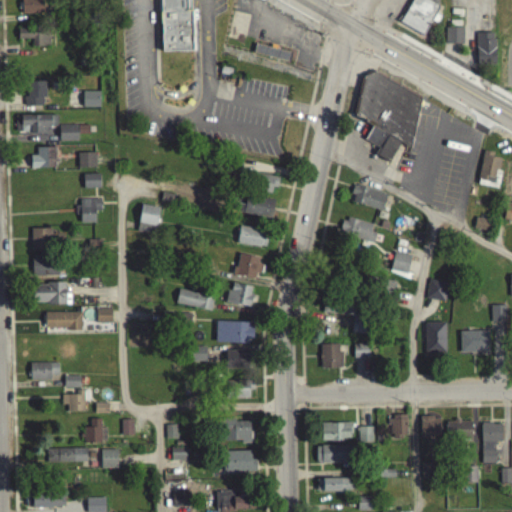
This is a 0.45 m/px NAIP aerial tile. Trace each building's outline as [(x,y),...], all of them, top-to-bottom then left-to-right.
[(20,0),(21,18),(43,18),(42,0),(20,0)] [(157,0),(161,56),(193,55),(189,0),(157,0)] [(413,0),(418,0),(439,11),(422,40),(399,26),(413,0)] [(48,51),(48,31),(17,32),(17,43),(31,43),(31,51),(48,51)] [(444,47),(462,48),(462,31),(445,31),(444,47)] [(474,37),(492,37),(492,44),(494,44),(494,70),(475,70),(474,37)] [(252,57),(290,67),(293,56),(255,45),(252,57)] [(409,151),(417,118),(420,103),(421,100),(367,74),(355,118),(371,131),(364,144),(379,152),(376,160),(387,166),(399,148),(406,150),(409,151)] [(43,86),(24,86),(25,110),(44,109),(43,86)] [(99,111),(99,96),(81,96),(81,111),(99,111)] [(15,137),(46,137),(46,130),(56,131),(56,120),(15,120),(15,137)] [(58,146),(77,145),(76,129),(58,130),(58,146)] [(54,172),(54,152),(35,152),(35,159),(29,159),(29,172),(54,172)] [(500,163),(492,161),(493,156),(483,154),(476,189),(495,192),(500,163)] [(94,172),(94,157),(76,157),(77,172),(94,172)] [(276,182),(249,175),(245,192),(272,199),(276,182)] [(99,178),(82,179),(82,193),(99,192),(99,178)] [(350,207),(382,214),(386,197),(354,189),(350,207)] [(272,205),(246,201),(243,219),(269,222),(272,205)] [(79,227),(94,227),(94,215),(100,215),(100,203),(76,203),(76,219),(79,219),(79,227)] [(511,225),(511,207),(505,206),(502,224),(511,225)] [(157,211),(139,209),(136,236),(155,238),(157,211)] [(369,236),(371,228),(344,221),(339,238),(372,247),(375,237),(369,236)] [(487,235),(489,223),(474,222),(473,233),(487,235)] [(235,249),(265,251),(266,234),(237,231),(235,249)] [(30,254),(56,254),(56,233),(30,233),(30,254)] [(77,244),(77,256),(100,257),(100,244),(77,244)] [(410,259),(393,256),(389,275),(406,278),(410,259)] [(233,279),(256,283),(260,262),(236,258),(233,279)] [(31,280),(56,280),(56,261),(31,261),(31,280)] [(379,294),(393,296),(395,286),(381,283),(379,294)] [(446,286),(427,284),(425,303),(444,305),(446,286)] [(64,287),(30,288),(31,309),(69,307),(69,298),(64,298),(64,287)] [(249,311),(252,291),(229,287),(226,308),(249,311)] [(175,310),(211,314),(212,299),(177,295),(175,310)] [(322,305),(322,318),(352,320),(353,307),(322,305)] [(490,310),(490,328),(504,327),(504,309),(490,310)] [(111,314),(95,314),(95,327),(111,327),(111,314)] [(80,317),(44,316),(44,333),(80,334),(80,317)] [(215,347),(251,348),(252,327),(215,326),(215,347)] [(444,327),(423,327),(424,359),(445,358),(444,327)] [(488,336),(459,335),(458,357),(487,358),(488,336)] [(366,347),(356,348),(357,363),(367,362),(366,347)] [(340,348),(319,348),(319,373),(340,372),(340,348)] [(205,366),(204,351),(189,351),(190,366),(205,366)] [(224,373),(251,373),(251,355),(224,355),(224,373)] [(29,384),(50,384),(50,379),(58,379),(58,367),(29,367),(29,384)] [(79,391),(79,380),(63,380),(63,392),(79,391)] [(251,386),(224,385),(223,403),(251,403),(251,386)] [(83,416),(83,397),(63,397),(63,416),(83,416)] [(389,443),(405,443),(404,420),(389,421),(389,443)] [(419,421),(418,445),(439,445),(439,421),(419,421)] [(105,431),(100,431),(100,423),(88,423),(88,432),(83,431),(83,446),(105,447),(105,431)] [(132,439),(132,424),(120,424),(120,440),(132,439)] [(220,425),(221,447),(249,446),(249,424),(220,425)] [(470,425),(445,425),(445,444),(470,445),(470,425)] [(320,427),(320,445),(351,445),(351,428),(320,427)] [(481,468),(495,468),(494,446),(500,446),(500,427),(480,428),(481,468)] [(165,443),(179,442),(179,429),(164,429),(165,443)] [(371,431),(356,431),(357,447),(371,447),(371,431)] [(345,450),(315,450),(315,467),(344,468),(345,450)] [(85,452),(46,453),(46,467),(86,466),(85,452)] [(185,465),(185,452),(170,452),(170,465),(185,465)] [(116,454),(100,454),(100,473),(117,472),(116,454)] [(255,477),(255,462),(250,462),(250,455),(223,456),(223,467),(218,467),(218,478),(255,477)] [(433,483),(432,467),(421,467),(421,483),(433,483)] [(476,471),(463,471),(463,487),(476,487),(476,471)] [(394,482),(394,474),(377,475),(377,482),(394,482)] [(316,482),(316,496),(353,497),(354,483),(316,482)] [(29,511),(48,511),(63,511),(63,495),(29,496),(29,511)] [(232,500),(232,496),(215,495),(214,511),(227,511),(226,511),(246,511),(247,501),(232,500)] [(172,511),(188,510),(188,496),(171,497),(172,511)] [(356,511),(369,511),(370,501),(357,501),(356,511)] [(104,511),(104,502),(85,503),(85,511),(104,511)]
